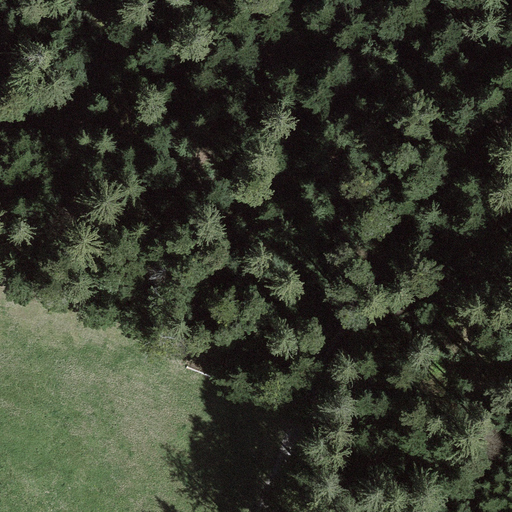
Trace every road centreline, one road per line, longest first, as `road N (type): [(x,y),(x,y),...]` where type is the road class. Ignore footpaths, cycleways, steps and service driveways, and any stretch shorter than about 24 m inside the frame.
road 1 (track): [(265,511),(320,369),(275,259),(164,129),(0,94)]
road 2 (track): [(511,107),(381,258),(320,369)]
